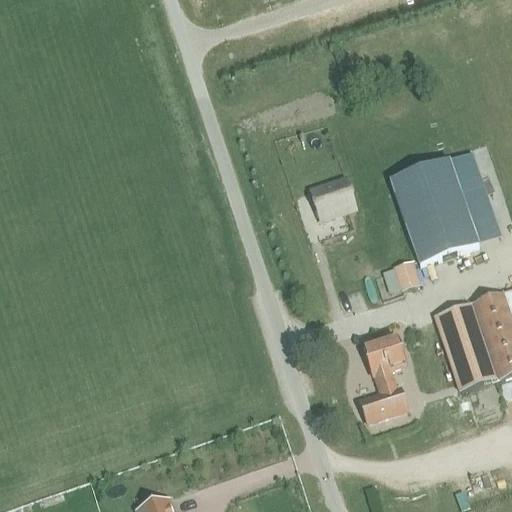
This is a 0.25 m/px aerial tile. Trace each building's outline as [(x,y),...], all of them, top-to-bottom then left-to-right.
[(420,270),(479,250),(451,166),(392,186),(420,270)] [(321,222),(356,211),(347,184),(313,195),(321,222)] [(403,294),(419,289),(412,266),(396,271),(403,294)] [(511,298),(504,301),(439,321),(462,393),(499,381),(501,386),(511,382),(511,298)] [(390,374),(407,369),(399,342),(365,352),(373,379),(375,378),(381,399),(361,405),(367,427),(407,415),(401,393),(397,394),(390,374)] [(171,511),(168,501),(145,509),(146,511),(171,511)]
